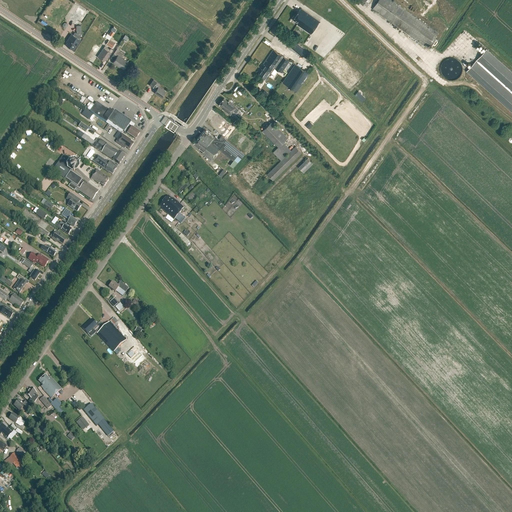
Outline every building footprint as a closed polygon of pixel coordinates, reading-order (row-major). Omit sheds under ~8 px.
[(428,48),(438,33),(390,0),(379,0),(372,9),(428,48)] [(75,6),(68,20),(77,25),(84,10),(75,6)] [(320,21),(301,8),(293,19),(298,23),(297,24),(311,34),(320,21)] [(80,36),(75,33),(74,35),(72,34),(67,41),(68,42),(66,45),(70,47),(71,46),(74,48),(80,40),(78,39),(80,36)] [(112,48),(115,43),(109,39),(106,44),(112,48)] [(301,58),(306,51),(294,42),(289,49),(301,58)] [(107,50),(108,51),(109,49),(105,46),(97,56),(101,59),(107,50)] [(107,50),(101,59),(104,61),(105,60),(106,61),(111,53),(113,50),(110,48),(109,51),(108,51),(107,50)] [(123,69),(128,62),(122,58),(124,54),(117,48),(113,54),(117,56),(113,63),(120,67),(123,69)] [(282,73),(290,61),(273,49),(263,64),(265,65),(259,74),(264,77),(263,78),(266,80),(275,68),(282,73)] [(511,112),(511,72),(486,49),(466,72),(511,112)] [(309,74),(295,64),(283,82),(297,92),(309,74)] [(441,65),(441,77),(452,77),(452,71),(458,71),(458,65),(454,65),(454,67),(452,67),(446,67),(446,65),(441,65)] [(158,87),(160,85),(160,84),(153,79),(153,80),(149,85),(153,88),(153,87),(156,90),(154,92),(154,93),(161,98),(165,92),(166,91),(158,87)] [(354,94),(361,101),(365,97),(358,90),(354,94)] [(228,101),(224,98),(219,105),(223,108),(223,109),(230,115),(233,111),(236,113),(239,109),(236,107),(237,107),(229,101),(228,101)] [(94,106),(91,105),(89,103),(86,108),(88,109),(87,110),(90,112),(106,123),(123,135),(124,132),(127,134),(135,140),(140,133),(129,126),(131,122),(115,111),(113,113),(109,110),(108,112),(101,107),(100,109),(95,105),(94,106)] [(86,110),(82,115),(89,120),(93,115),(86,110)] [(291,150),(283,142),(288,138),(272,122),(262,131),(278,147),(273,152),(281,160),(267,174),(273,180),(302,152),(296,146),(291,150)] [(214,137),(206,130),(204,130),(194,144),(203,151),(202,153),(211,160),(219,149),(233,160),(238,155),(242,158),(245,154),(222,135),(219,139),(215,136),(214,137)] [(131,141),(122,135),(121,135),(115,144),(121,148),(124,150),(125,149),(126,148),(129,150),(133,144),(130,142),(131,141)] [(92,144),(91,145),(95,148),(101,153),(119,165),(125,157),(107,145),(100,140),(97,144),(95,142),(93,145),(92,144)] [(60,161),(66,165),(69,160),(71,160),(64,155),(60,161)] [(106,162),(97,156),(93,163),(105,171),(109,173),(112,175),(117,168),(114,166),(114,165),(110,163),(107,161),(106,162)] [(303,172),(313,163),(307,158),(298,167),(303,172)] [(66,165),(67,170),(70,172),(71,173),(77,172),(80,168),(78,162),(74,160),(71,160),(69,160),(66,165)] [(65,180),(70,172),(67,170),(66,165),(60,161),(52,171),(66,180),(65,180)] [(104,187),(109,180),(105,178),(106,177),(97,171),(91,179),(99,184),(99,183),(104,187)] [(72,187),(74,188),(76,189),(78,191),(84,182),(70,172),(65,180),(66,180),(73,185),(72,187)] [(92,200),(99,191),(88,183),(87,184),(84,182),(78,191),(92,200)] [(187,187),(189,190),(193,187),(188,182),(176,192),(179,195),(187,187)] [(81,201),(70,194),(66,200),(70,202),(67,206),(77,212),(81,206),(79,204),(81,201)] [(172,199),(168,196),(159,206),(162,209),(174,220),(184,208),(173,198),(172,199)] [(46,201),(43,205),(50,210),(53,206),(46,201)] [(46,215),(39,210),(36,214),(43,219),(46,215)] [(74,227),(78,222),(71,217),(69,216),(71,213),(66,210),(61,216),(69,221),(68,223),(74,227)] [(64,227),(57,222),(54,226),(61,230),(68,235),(72,230),(65,225),(64,227)] [(45,239),(48,234),(40,228),(37,233),(45,239)] [(63,237),(57,232),(54,235),(53,234),(50,238),(52,239),(57,243),(58,242),(62,245),(66,240),(62,238),(63,237)] [(180,234),(177,238),(184,245),(188,242),(180,234)] [(46,248),(43,246),(40,249),(47,254),(47,253),(50,256),(50,255),(53,257),(56,254),(52,251),(53,251),(50,249),(51,248),(47,246),(46,248)] [(38,258),(32,254),(29,260),(35,264),(36,262),(44,268),(48,262),(39,256),(38,258)] [(34,272),(32,270),(30,269),(33,266),(25,261),(22,259),(20,262),(22,264),(30,269),(28,272),(31,275),(32,275),(30,278),(35,282),(39,275),(35,271),(34,272)] [(19,294),(26,284),(23,282),(25,279),(19,275),(17,278),(19,280),(13,289),(19,294)] [(128,289),(120,282),(117,286),(112,283),(109,288),(115,292),(119,288),(125,293),(128,289)] [(8,297),(0,291),(0,297),(5,301),(6,300),(15,306),(15,305),(19,308),(24,302),(20,300),(21,299),(11,293),(8,297)] [(5,307),(1,304),(0,305),(0,309),(2,311),(0,313),(10,319),(14,314),(11,312),(11,311),(5,307)] [(126,341),(109,322),(101,330),(97,326),(91,320),(82,328),(88,335),(93,330),(114,352),(126,341)] [(126,355),(134,363),(141,355),(134,347),(126,355)] [(45,376),(39,382),(43,386),(42,387),(44,390),(43,390),(51,398),(56,394),(61,389),(50,377),(48,379),(45,376)] [(33,404),(38,397),(35,395),(37,393),(30,388),(26,395),(31,399),(29,401),(33,404)] [(48,410),(51,406),(43,397),(39,400),(48,410)] [(21,404),(18,401),(14,406),(20,412),(23,409),(25,412),(28,409),(31,412),(34,409),(30,406),(26,401),(23,404),(22,404),(21,404)] [(84,411),(96,426),(104,420),(92,405),(84,411)] [(19,419),(12,414),(9,419),(15,424),(17,421),(21,424),(23,421),(20,417),(19,419)] [(89,426),(83,418),(76,423),(83,431),(89,426)] [(12,433),(2,424),(1,425),(0,424),(0,433),(7,439),(12,433)] [(21,457),(25,453),(20,448),(16,452),(21,457)] [(20,470),(25,467),(14,454),(9,457),(14,463),(18,467),(20,470)]
